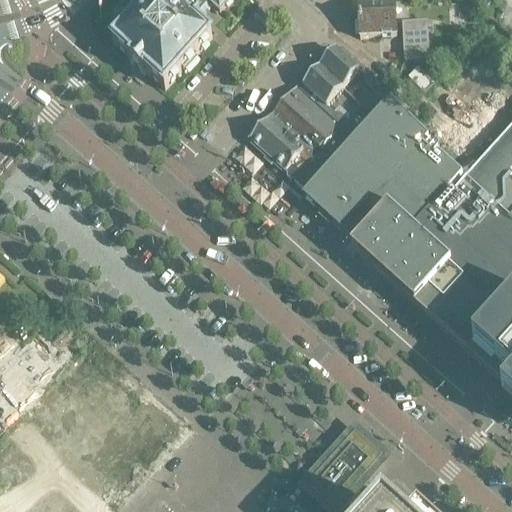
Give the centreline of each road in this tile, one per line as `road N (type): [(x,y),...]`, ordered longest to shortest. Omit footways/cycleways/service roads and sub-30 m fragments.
road 1 (unclassified): [(162,211),(430,452)]
road 2 (residential): [(283,0),(305,20),(309,43),(162,211)]
road 3 (unclassified): [(50,112),(162,211)]
road 4 (unclassified): [(430,452),(511,358)]
